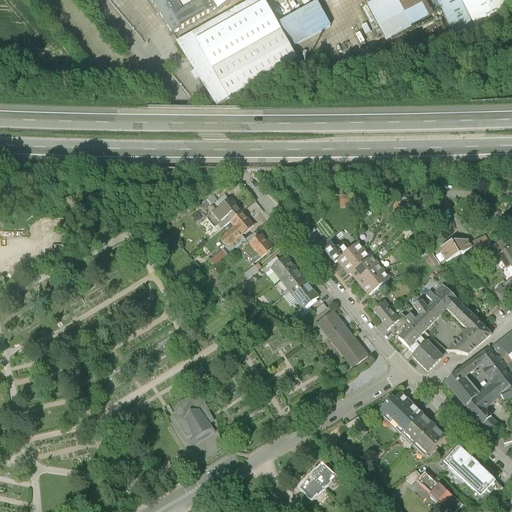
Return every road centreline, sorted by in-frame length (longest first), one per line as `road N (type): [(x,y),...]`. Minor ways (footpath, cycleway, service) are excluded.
road 1 (motorway): [(0,147),(511,145)]
road 2 (motorway): [(511,119),(0,121)]
road 3 (residential): [(404,370),(173,89)]
road 4 (unclassified): [(168,511),(404,370)]
road 5 (residential): [(511,472),(422,388)]
